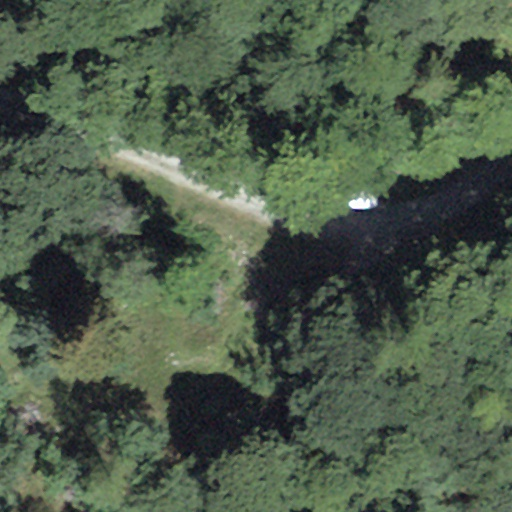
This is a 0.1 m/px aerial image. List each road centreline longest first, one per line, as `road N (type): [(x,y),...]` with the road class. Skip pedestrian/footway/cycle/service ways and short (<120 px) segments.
road 1 (track): [(263,212),(0,106)]
road 2 (unclassified): [(511,170),(462,206),(411,223),(370,228),(263,212)]
